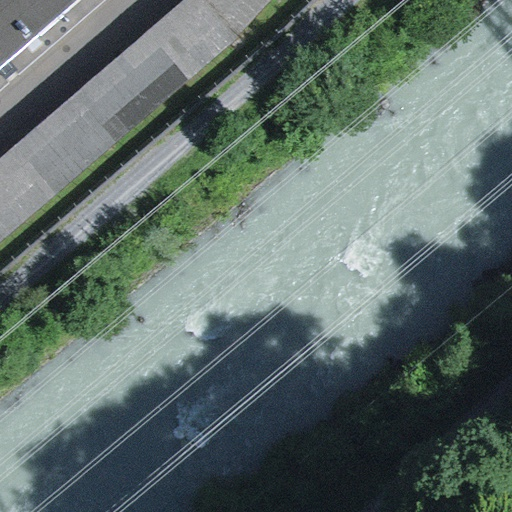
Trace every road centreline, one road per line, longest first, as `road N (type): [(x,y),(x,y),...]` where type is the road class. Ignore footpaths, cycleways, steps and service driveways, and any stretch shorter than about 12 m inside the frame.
road 1 (residential): [(0,300),(342,0)]
road 2 (track): [(377,511),(511,388)]
